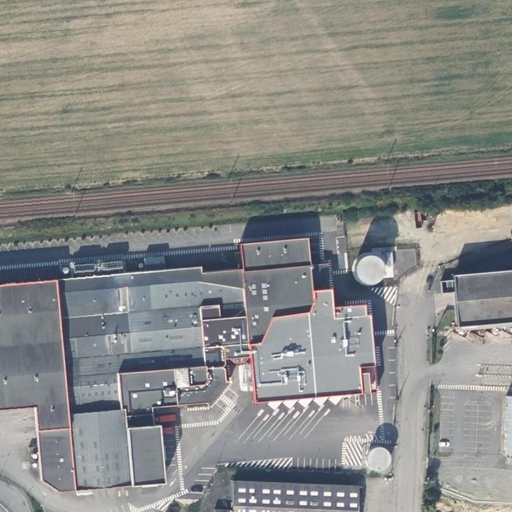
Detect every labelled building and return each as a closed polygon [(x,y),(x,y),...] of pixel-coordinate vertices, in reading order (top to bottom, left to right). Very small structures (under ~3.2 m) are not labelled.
[(333,291),(310,292),(309,282),(328,280),(327,263),(312,264),(309,238),(240,245),(243,268),(201,272),(201,267),(0,284),(0,410),(35,408),(41,481),(59,493),(85,490),(160,484),(155,428),(151,427),(149,408),(204,403),(208,407),(230,381),(226,378),(225,370),(222,368),(225,365),(225,361),(228,361),(233,366),(244,365),(248,359),(252,359),(256,403),(363,394),(360,367),(376,366),(372,315),(367,316),(366,305),(335,308),(333,291)] [(394,249),(371,247),(370,255),(357,254),(355,279),(391,282),(394,249)] [(457,326),(511,321),(511,269),(453,275),(457,326)] [(390,452),(372,446),(366,465),(384,471),(390,452)] [(511,511),(511,472),(439,469),(438,492),(453,493),(452,511),(474,511),(511,511)] [(357,511),(359,484),(232,479),(230,510),(213,509),(213,511),(357,511)]
